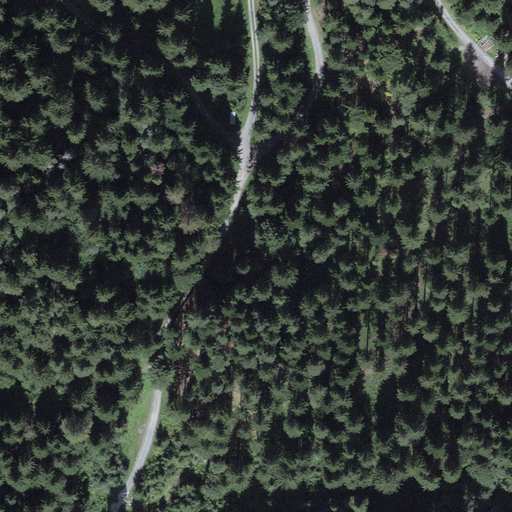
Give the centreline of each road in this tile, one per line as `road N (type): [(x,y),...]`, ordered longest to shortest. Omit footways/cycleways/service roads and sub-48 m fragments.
road 1 (track): [(111,511),(155,429),(171,321),(225,228),(244,152)]
road 2 (track): [(244,152),(164,60),(107,41),(65,0)]
road 3 (track): [(244,152),(281,145),(309,105),(320,64),(308,0)]
road 4 (track): [(0,399),(65,410),(163,357)]
road 5 (track): [(244,152),(257,81),(250,0)]
